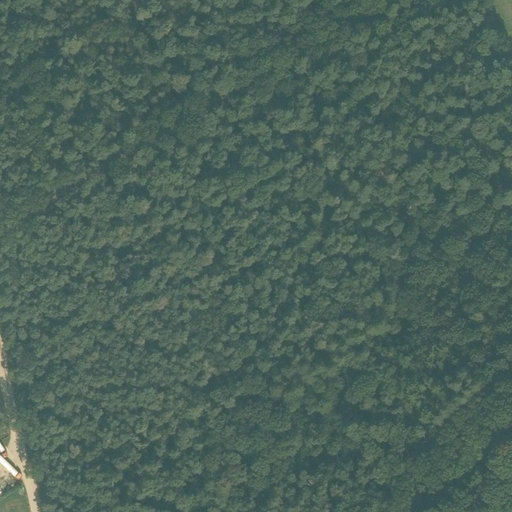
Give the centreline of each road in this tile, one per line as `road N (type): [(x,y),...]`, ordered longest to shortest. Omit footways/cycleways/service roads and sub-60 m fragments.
road 1 (track): [(0,230),(388,0)]
road 2 (track): [(34,511),(0,370)]
